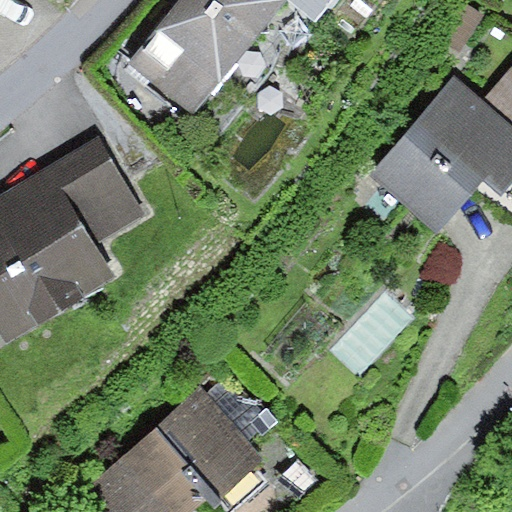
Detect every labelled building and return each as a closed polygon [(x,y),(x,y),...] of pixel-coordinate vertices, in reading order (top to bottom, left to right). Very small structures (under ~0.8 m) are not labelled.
[(173,0),(129,56),(192,106),(275,0),(173,0)] [(460,50),(483,11),(467,1),(444,40),(460,50)] [(511,62),(484,95),(453,70),(369,172),(434,221),(480,164),(497,180),(511,164),(511,62)] [(100,135),(0,193),(0,320),(7,333),(116,269),(96,235),(143,207),(100,135)] [(198,386),(88,487),(111,511),(169,511),(206,479),(215,485),(255,449),(198,386)] [(298,455),(279,474),(297,493),(316,474),(298,455)]
